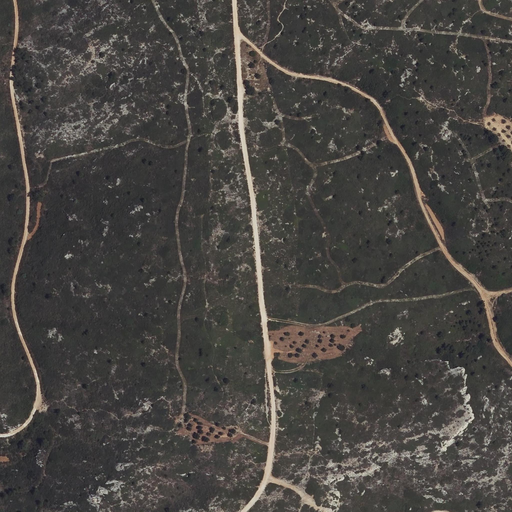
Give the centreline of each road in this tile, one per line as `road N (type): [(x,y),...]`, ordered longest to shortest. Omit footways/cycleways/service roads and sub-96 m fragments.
road 1 (track): [(234,0),(273,416),(265,482),(243,511)]
road 2 (track): [(15,0),(11,87),(28,200),(12,301),(38,398),(20,429),(0,435)]
road 3 (track): [(236,33),(271,62),(340,81),(378,106),(408,159),(427,218),(449,259),(481,289),(497,347),(511,366)]
